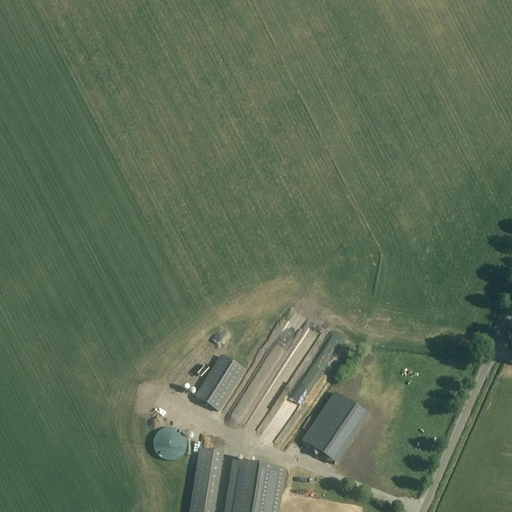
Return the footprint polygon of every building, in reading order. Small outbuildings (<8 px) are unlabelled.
[(477,353),(470,350),(468,356),(475,358),(477,353)] [(221,356),(194,398),(219,413),(245,372),(221,356)] [(305,374),(302,385),(316,389),(319,379),(305,374)] [(166,399),(174,395),(171,389),(163,393),(166,399)] [(368,416),(335,394),(302,443),(335,465),(368,416)] [(154,446),(153,447),(154,449),(154,450),(154,452),(155,453),(155,455),(156,456),(157,457),(158,459),(159,460),(161,461),(162,461),(163,462),(165,463),(166,463),(168,463),(169,463),(171,463),(173,463),(174,463),(176,462),(177,461),(178,461),(180,460),(181,459),(182,457),(183,456),(184,455),(184,453),(185,452),(185,450),(185,449),(185,447),(185,446),(185,444),(185,443),(184,441),(184,440),(183,438),(182,437),(181,436),(180,435),(178,434),(177,433),(176,432),(174,432),(173,432),(171,431),(169,431),(168,431),(166,432),(165,432),(163,432),(162,433),(161,434),(159,435),(158,436),(157,437),(156,438),(155,440),(155,441),(154,443),(154,444),(154,446)] [(200,450),(190,511),(215,511),(224,453),(200,450)] [(279,511),(286,471),(234,463),(225,511),(279,511)]
